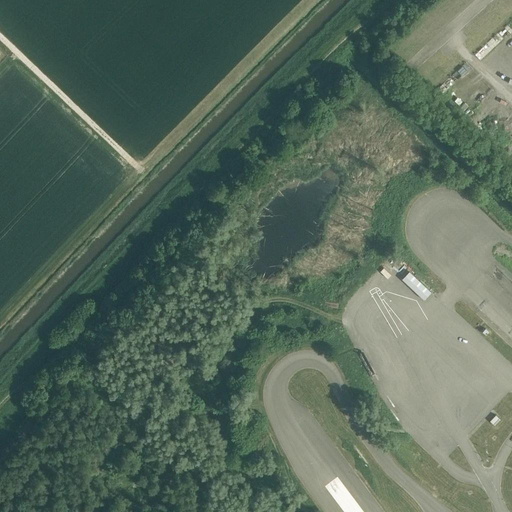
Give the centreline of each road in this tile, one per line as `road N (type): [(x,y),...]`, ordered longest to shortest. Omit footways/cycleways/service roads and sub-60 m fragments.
road 1 (track): [(129,485),(135,453),(89,411),(48,409),(0,460)]
road 2 (track): [(0,38),(144,171)]
